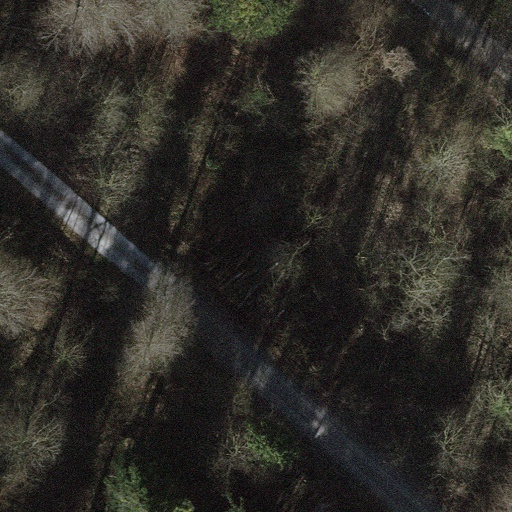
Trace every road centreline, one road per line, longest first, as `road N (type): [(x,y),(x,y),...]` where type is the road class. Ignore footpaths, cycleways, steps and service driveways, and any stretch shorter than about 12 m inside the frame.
road 1 (track): [(409,511),(157,281)]
road 2 (unclassified): [(157,281),(0,141)]
